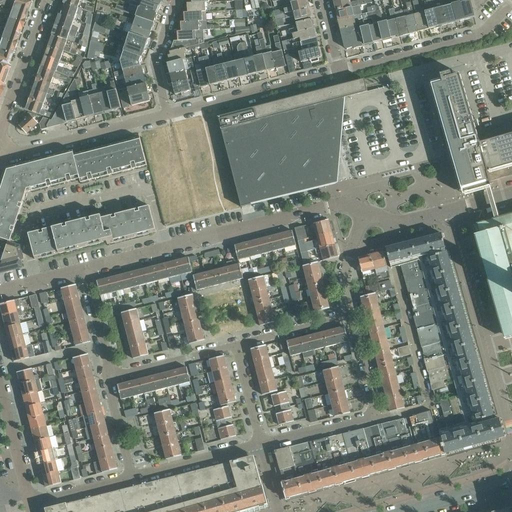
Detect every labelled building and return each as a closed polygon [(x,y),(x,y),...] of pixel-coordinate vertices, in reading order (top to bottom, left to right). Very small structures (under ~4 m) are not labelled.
[(29,2),(22,0),(13,0),(11,7),(27,13),(28,8),(27,8),(29,2)] [(145,0),(136,0),(136,2),(131,0),(130,4),(139,8),(156,14),(158,10),(159,10),(160,7),(159,6),(159,5),(145,0)] [(260,8),(258,2),(257,0),(250,0),(253,9),(260,8)] [(274,16),(309,8),(308,5),(309,4),(307,0),(301,0),(291,3),(292,7),(273,11),(274,16)] [(349,0),(344,0),(334,2),(336,12),(359,6),(372,3),(371,0),(361,0),(351,3),(349,0)] [(424,0),(426,4),(423,5),(429,29),(437,27),(430,0),(424,0)] [(430,0),(437,27),(446,25),(442,8),(440,0),(436,1),(435,0),(430,0)] [(444,0),(446,7),(442,8),(446,25),(451,23),(451,22),(455,21),(449,0),(444,0)] [(449,0),(455,21),(459,20),(460,21),(465,20),(460,3),(459,0),(449,0)] [(463,0),(464,2),(460,3),(465,20),(469,19),(469,17),(474,16),(469,0),(463,0)] [(235,10),(237,9),(243,9),(242,1),(237,1),(235,1),(235,10)] [(417,1),(412,2),(415,15),(414,15),(418,32),(420,31),(429,29),(423,5),(419,6),(417,1)] [(187,9),(187,12),(205,11),(205,2),(191,3),(187,4),(187,5),(186,6),(186,9),(187,9)] [(409,16),(404,17),(409,34),(418,32),(414,15),(411,4),(406,5),(409,16)] [(60,11),(59,15),(74,20),(76,14),(80,16),(82,11),(64,5),(62,10),(60,11)] [(129,14),(136,16),(153,23),(154,19),(156,19),(157,16),(156,15),(156,14),(139,8),(137,12),(116,5),(115,9),(129,14)] [(339,20),(360,15),(361,15),(359,6),(336,12),(337,14),(336,14),(337,19),(338,19),(339,20)] [(11,7),(8,18),(22,23),(23,18),(25,18),(27,13),(11,7)] [(295,21),(311,17),(311,16),(311,15),(311,12),(309,11),(309,8),(274,16),(275,21),(276,21),(282,19),(294,16),(295,21)] [(389,16),(385,17),(390,39),(400,37),(394,14),(393,8),(388,10),(389,16)] [(243,9),(237,9),(237,18),(246,18),(246,9),(243,9)] [(184,19),(184,22),(206,21),(205,11),(187,12),(183,13),(184,14),(182,15),(183,18),(184,19)] [(95,22),(96,22),(103,24),(106,15),(98,12),(95,22)] [(373,27),(370,28),(373,44),(376,43),(376,42),(381,40),(375,13),(374,12),(373,12),(366,14),(368,19),(371,18),(373,27)] [(386,39),(387,40),(390,39),(385,17),(381,18),(379,12),(375,13),(381,40),(386,39)] [(394,14),(400,37),(409,34),(404,17),(403,12),(394,14)] [(78,28),(72,26),(74,20),(59,15),(55,25),(77,32),(78,28)] [(133,25),(150,31),(151,28),(153,29),(154,24),(153,24),(153,23),(136,16),(135,20),(120,15),(118,20),(133,25)] [(340,30),(358,26),(356,26),(355,21),(361,19),(360,15),(339,20),(337,21),(340,30)] [(22,23),(8,18),(4,28),(19,34),(21,29),(20,28),(22,23)] [(245,19),(237,19),(235,20),(235,27),(245,27),(245,19)] [(292,34),(314,28),(313,25),(314,25),(313,20),(312,21),(311,19),(296,23),(297,28),(281,31),(282,36),(292,34)] [(181,31),(203,30),(219,29),(219,25),(216,25),(206,25),(206,21),(184,22),(180,22),(180,24),(179,24),(179,28),(180,28),(181,31)] [(93,31),(104,35),(107,26),(102,25),(103,24),(96,22),(93,31)] [(86,24),(83,35),(84,35),(90,37),(92,26),(86,24)] [(373,44),(370,28),(364,29),(363,24),(359,25),(364,46),(373,44)] [(55,25),(51,35),(67,41),(69,35),(75,37),(77,32),(55,25)] [(150,31),(133,25),(130,34),(147,40),(148,36),(150,36),(150,34),(150,33),(150,31)] [(354,49),(362,47),(358,26),(340,30),(344,48),(347,49),(353,48),(354,49)] [(0,38),(0,39),(14,44),(16,39),(17,39),(19,34),(4,28),(2,34),(0,33),(0,38)] [(283,46),(316,38),(315,34),(316,34),(315,30),(314,30),(314,28),(292,34),(293,38),(281,41),(283,46)] [(203,30),(181,31),(177,32),(177,33),(176,34),(176,37),(177,37),(177,41),(204,38),(203,30)] [(121,41),(127,43),(144,49),(145,45),(147,45),(147,42),(147,41),(147,40),(130,34),(124,32),(121,41)] [(258,39),(266,70),(269,69),(271,70),(273,70),(274,68),(275,68),(272,53),(270,45),(266,46),(264,39),(263,39),(262,32),(257,34),(258,39)] [(49,42),(48,46),(63,51),(75,55),(77,51),(65,46),(67,41),(51,35),(51,36),(48,42),(49,42)] [(82,46),(88,48),(90,37),(84,35),(82,41),(84,42),(82,46)] [(277,52),(272,53),(275,68),(276,69),(285,66),(277,35),(273,37),(277,52)] [(0,39),(0,38),(0,50),(12,55),(14,49),(12,49),(14,44),(0,39)] [(193,46),(199,44),(204,43),(204,38),(177,41),(173,41),(169,52),(176,50),(185,48),(187,47),(193,46)] [(303,51),(318,47),(319,46),(318,43),(317,42),(316,38),(283,46),(284,51),(301,46),(303,51)] [(257,56),(253,57),(257,72),(258,72),(259,73),(262,72),(263,71),(266,70),(258,39),(254,40),(256,48),(255,48),(257,56)] [(91,41),(87,59),(89,59),(94,59),(95,51),(97,42),(91,41)] [(208,42),(204,43),(199,44),(201,50),(210,48),(208,42)] [(240,43),(248,75),(251,74),(252,75),(256,74),(256,72),(257,72),(253,57),(251,49),(248,49),(246,42),(240,43)] [(119,50),(123,51),(141,58),(142,54),(144,54),(145,51),(144,50),(144,49),(127,43),(125,47),(120,46),(119,50)] [(245,76),(248,75),(240,43),(239,44),(238,45),(238,46),(237,47),(237,48),(237,49),(240,60),(235,62),(238,77),(240,77),(241,78),(244,77),(245,76)] [(43,55),(59,61),(63,51),(48,46),(47,50),(45,49),(43,55)] [(321,57),(320,56),(321,55),(320,51),(319,51),(318,47),(303,51),(285,56),(287,66),(293,64),(292,59),(296,58),(299,57),(301,62),(303,62),(305,70),(312,68),(311,63),(319,61),(318,58),(321,58),(321,57)] [(169,62),(169,63),(170,63),(176,62),(182,60),(185,59),(183,52),(185,52),(185,48),(176,50),(169,52),(170,55),(168,56),(168,57),(167,57),(168,62),(169,62)] [(12,55),(0,50),(0,62),(7,65),(9,60),(10,60),(12,55)] [(120,61),(122,70),(140,65),(139,62),(141,62),(141,59),(141,58),(123,51),(120,61)] [(224,81),(228,80),(222,56),(221,54),(216,55),(219,65),(214,67),(218,83),(219,82),(221,83),(224,82),(224,81)] [(57,67),(59,61),(43,55),(43,56),(41,62),(42,62),(40,66),(73,78),(75,74),(57,67)] [(222,56),(228,80),(231,79),(232,80),(235,79),(236,78),(237,78),(233,62),(228,63),(226,55),(222,56)] [(78,68),(83,58),(79,56),(77,62),(75,61),(73,66),(78,68)] [(207,56),(202,57),(209,85),(213,84),(214,85),(217,84),(218,83),(214,67),(210,68),(207,56)] [(201,87),(202,88),(206,87),(206,86),(209,85),(202,57),(198,58),(201,70),(196,71),(200,87),(201,87)] [(170,63),(169,63),(167,63),(168,68),(167,68),(168,74),(169,73),(169,74),(176,73),(185,70),(182,60),(176,62),(170,63)] [(81,66),(82,71),(91,68),(90,64),(90,62),(84,62),(81,66)] [(99,62),(90,64),(91,68),(92,71),(101,69),(99,62)] [(110,69),(108,62),(101,64),(103,71),(110,69)] [(0,74),(6,77),(9,68),(0,64),(0,74)] [(123,75),(125,79),(143,75),(142,73),(143,72),(142,69),(141,69),(140,65),(122,70),(114,72),(115,77),(123,75)] [(37,72),(35,78),(51,83),(53,78),(56,79),(56,78),(70,82),(72,79),(64,77),(58,74),(40,68),(38,73),(37,72)] [(172,84),(172,85),(187,81),(185,70),(176,73),(169,74),(170,78),(169,79),(171,84),(172,84)] [(440,75),(441,79),(430,82),(451,152),(450,153),(449,153),(448,154),(448,155),(447,156),(447,157),(447,158),(447,159),(448,160),(448,161),(449,161),(450,162),(451,162),(452,162),(453,163),(454,162),(455,169),(455,170),(454,171),(454,172),(454,173),(454,174),(455,174),(455,175),(456,175),(456,176),(457,176),(463,194),(486,188),(488,187),(489,187),(492,186),(490,181),(511,175),(511,122),(482,134),(478,136),(460,73),(451,76),(450,72),(450,71),(440,74),(440,75)] [(125,79),(127,88),(145,84),(144,82),(145,81),(145,78),(144,78),(143,75),(125,79)] [(51,83),(35,78),(33,84),(34,84),(33,89),(47,93),(53,96),(55,91),(49,89),(51,83)] [(69,90),(69,92),(78,89),(75,79),(74,79),(69,90)] [(187,81),(172,85),(175,95),(181,93),(181,96),(190,94),(189,91),(190,91),(187,81)] [(88,91),(89,96),(94,114),(95,114),(97,115),(99,115),(100,113),(103,112),(98,94),(96,84),(91,85),(93,90),(88,91)] [(120,94),(121,99),(147,93),(147,91),(148,90),(147,87),(146,87),(145,84),(127,88),(129,95),(127,96),(123,93),(120,94)] [(106,87),(107,91),(112,109),(112,110),(113,110),(114,111),(117,110),(117,109),(121,108),(116,90),(115,85),(106,87)] [(326,169),(325,162),(331,159),(333,131),(336,100),(337,100),(333,87),(218,117),(241,207),(262,202),(261,195),(264,194),(265,196),(329,179),(326,169)] [(30,93),(28,98),(43,104),(47,93),(33,89),(31,94),(30,93)] [(107,91),(98,94),(103,112),(104,112),(105,113),(108,113),(108,110),(112,110),(112,109),(107,91)] [(131,101),(132,106),(150,101),(149,100),(150,99),(149,96),(148,96),(147,93),(121,99),(123,108),(127,108),(126,103),(131,101)] [(81,99),(81,100),(85,116),(88,116),(90,117),(93,117),(93,114),(94,114),(89,96),(81,99)] [(43,104),(28,98),(26,104),(27,105),(25,109),(50,118),(53,114),(41,110),(43,104)] [(72,102),(72,104),(76,120),(79,119),(80,120),(83,119),(83,118),(85,117),(85,116),(81,100),(72,102)] [(72,104),(63,106),(67,122),(70,121),(71,122),(74,121),(74,120),(76,120),(72,104)] [(41,130),(67,123),(67,122),(63,106),(59,107),(51,120),(43,117),(39,124),(41,130)] [(36,116),(28,112),(27,115),(28,117),(19,125),(22,129),(21,130),(25,134),(26,133),(27,133),(38,123),(33,118),(36,116)] [(139,137),(115,143),(122,172),(147,165),(139,137)] [(101,177),(109,175),(122,172),(115,143),(93,149),(101,177)] [(93,149),(74,154),(80,179),(80,181),(81,183),(101,177),(93,149)] [(60,184),(72,181),(80,179),(74,154),(73,150),(53,156),(60,184)] [(53,156),(33,161),(40,189),(60,184),(53,156)] [(33,161),(5,168),(0,183),(0,188),(25,196),(26,193),(32,191),(40,189),(33,161)] [(0,212),(18,218),(25,196),(0,188),(0,212)] [(149,234),(151,233),(156,232),(149,206),(125,212),(132,238),(149,234)] [(0,212),(0,238),(10,241),(18,218),(0,212)] [(107,244),(132,238),(125,212),(101,218),(107,241),(107,243),(107,244)] [(511,213),(498,217),(497,218),(494,218),(476,223),(479,233),(478,234),(475,234),(474,235),(498,319),(499,321),(501,327),(504,338),(511,336),(511,213)] [(83,247),(107,241),(101,218),(100,215),(76,221),(83,247)] [(329,220),(328,220),(313,223),(317,236),(332,232),(331,230),(334,229),(332,221),(329,222),(328,220),(329,220)] [(76,221),(52,227),(59,254),(83,247),(76,221)] [(295,228),(298,241),(307,239),(304,226),(295,228)] [(42,258),(59,254),(52,227),(28,233),(34,256),(35,260),(42,258)] [(292,231),(280,234),(284,249),(296,246),(292,231)] [(306,252),(320,248),(335,244),(334,244),(334,243),(337,241),(335,234),(332,234),(332,232),(317,236),(318,240),(299,244),(301,253),(306,252)] [(377,424),(374,425),(355,430),(350,432),(327,437),(301,444),(289,447),(277,450),(275,451),(279,466),(275,468),(284,502),(446,456),(446,457),(501,442),(500,438),(504,437),(505,437),(504,436),(502,428),(502,427),(500,419),(499,418),(498,418),(495,420),(493,420),(492,416),(493,416),(448,256),(447,251),(443,252),(442,248),(445,248),(441,233),(393,246),(390,247),(386,247),(386,248),(387,252),(383,252),(385,258),(388,257),(391,268),(392,267),(395,266),(399,265),(399,266),(401,266),(414,316),(413,317),(417,330),(422,348),(423,353),(423,354),(425,361),(428,373),(430,379),(429,379),(431,385),(432,391),(433,391),(445,388),(443,381),(453,379),(458,397),(440,402),(445,420),(436,422),(439,431),(441,438),(437,439),(436,436),(438,435),(431,410),(416,415),(409,417),(412,427),(409,427),(410,430),(407,430),(405,424),(404,419),(403,418),(402,419),(399,419),(396,420),(392,421),(381,424),(381,423),(377,424)] [(284,249),(280,234),(269,237),(273,252),(284,249)] [(273,252),(269,237),(257,240),(261,255),(273,252)] [(257,240),(246,242),(250,258),(261,255),(257,240)] [(0,272),(22,267),(20,259),(23,259),(20,246),(10,242),(7,242),(4,252),(3,254),(2,254),(0,260),(0,272)] [(250,258),(246,242),(234,245),(234,246),(236,251),(238,261),(250,258)] [(335,244),(320,248),(323,261),(338,257),(338,256),(337,255),(340,254),(338,246),(335,246),(335,245),(335,244)] [(385,258),(383,252),(383,251),(381,252),(380,249),(372,251),(372,254),(370,254),(376,277),(375,280),(376,284),(372,285),(374,293),(375,293),(376,293),(380,292),(378,283),(377,281),(390,278),(385,258)] [(307,251),(306,252),(301,253),(303,260),(309,258),(307,251)] [(376,277),(370,254),(369,255),(367,252),(360,254),(360,257),(358,258),(360,265),(359,265),(358,266),(359,271),(360,271),(361,271),(363,279),(370,277),(370,276),(372,276),(373,281),(375,280),(376,277)] [(177,260),(181,276),(192,273),(190,263),(189,257),(188,257),(177,260)] [(177,260),(165,263),(169,279),(181,276),(177,260)] [(227,262),(228,267),(232,282),(243,279),(242,274),(239,264),(233,266),(232,261),(227,262)] [(272,266),(265,268),(266,273),(273,271),(273,269),(277,268),(276,262),(272,264),(272,266)] [(305,278),(321,274),(318,262),(309,264),(304,265),(302,266),(305,278)] [(154,266),(158,281),(169,279),(165,263),(154,266)] [(154,266),(142,269),(146,284),(154,282),(155,285),(159,284),(158,281),(154,266)] [(216,270),(220,285),(232,282),(228,267),(216,270)] [(140,289),(139,286),(146,284),(142,269),(131,272),(135,290),(136,290),(140,289)] [(216,270),(205,273),(208,288),(220,285),(216,270)] [(136,291),(136,290),(135,290),(131,272),(119,275),(123,290),(131,288),(132,293),(136,291)] [(196,286),(197,291),(208,288),(205,273),(193,276),(196,286)] [(309,290),(324,286),(321,274),(305,278),(309,290)] [(119,275),(108,278),(112,293),(123,290),(119,275)] [(251,292),(266,288),(263,276),(248,280),(251,292)] [(96,281),(100,296),(112,293),(108,278),(96,281)] [(390,290),(393,289),(391,280),(378,283),(380,292),(390,290)] [(76,284),(61,288),(64,300),(79,296),(76,284)] [(365,287),(367,295),(374,293),(372,285),(365,287)] [(311,301),(327,297),(324,286),(309,290),(311,301)] [(254,304),(269,300),(266,288),(251,292),(254,304)] [(43,293),(39,294),(42,304),(49,302),(46,292),(43,293)] [(374,293),(367,295),(360,297),(363,308),(381,304),(380,299),(377,300),(376,293),(375,293),(374,293)] [(180,310),(196,306),(193,294),(177,298),(180,310)] [(33,296),(29,296),(32,308),(39,306),(36,295),(33,296)] [(79,296),(64,300),(67,312),(82,308),(79,296)] [(314,312),(330,308),(327,297),(311,301),(314,312)] [(0,303),(0,306),(2,316),(22,312),(19,299),(0,303)] [(257,315),(272,311),(269,300),(254,304),(257,315)] [(363,308),(366,319),(381,316),(380,309),(382,309),(381,304),(363,308)] [(183,322),(199,318),(196,306),(180,310),(183,322)] [(82,308),(67,312),(70,323),(85,320),(82,308)] [(124,324),(139,320),(136,309),(121,313),(124,324)] [(260,326),(275,322),(272,311),(257,315),(260,326)] [(22,312),(2,316),(5,328),(21,324),(19,316),(23,315),(22,312)] [(366,319),(369,331),(384,328),(381,316),(366,319)] [(186,333),(202,329),(199,318),(183,322),(186,333)] [(85,320),(70,323),(73,335),(88,331),(85,320)] [(127,336),(142,332),(139,320),(124,324),(127,336)] [(5,328),(8,339),(23,335),(21,324),(5,328)] [(348,341),(344,326),(333,329),(337,345),(348,341)] [(372,343),(387,339),(384,328),(369,331),(372,343)] [(189,344),(205,341),(202,329),(186,333),(189,344)] [(337,345),(333,329),(321,332),(325,348),(337,345)] [(88,331),(73,335),(76,346),(91,342),(88,331)] [(130,347),(145,343),(142,332),(127,336),(130,347)] [(325,348),(321,332),(309,335),(313,350),(325,348)] [(8,339),(11,350),(26,346),(23,335),(8,339)] [(313,350),(309,335),(298,338),(302,353),(313,350)] [(170,349),(177,348),(174,336),(167,338),(170,349)] [(302,353),(298,338),(286,341),(290,356),(302,353)] [(372,343),(375,355),(390,351),(387,339),(372,343)] [(133,359),(148,355),(145,343),(130,347),(133,359)] [(266,345),(251,349),(254,361),(269,357),(266,345)] [(26,346),(11,350),(14,362),(29,358),(26,346)] [(409,346),(408,346),(398,348),(400,357),(411,354),(409,346)] [(378,366),(393,362),(390,351),(375,355),(378,366)] [(76,369),(91,366),(88,354),(73,358),(76,369)] [(224,356),(209,359),(212,371),(227,368),(224,356)] [(269,357),(254,361),(257,372),(272,368),(269,357)] [(378,366),(381,378),(396,373),(393,362),(378,366)] [(189,365),(191,376),(198,374),(195,363),(189,365)] [(79,381),(94,377),(91,366),(76,369),(79,381)] [(176,375),(178,385),(190,382),(187,367),(175,370),(176,375)] [(326,382),(341,378),(338,367),(323,371),(326,382)] [(20,383),(35,380),(39,379),(38,375),(34,376),(32,368),(17,372),(20,383)] [(227,368),(212,371),(215,383),(230,379),(227,368)] [(272,368),(257,372),(259,384),(275,380),(272,368)] [(175,370),(163,373),(167,388),(178,385),(176,375),(175,370)] [(152,376),(156,391),(167,388),(163,373),(152,376)] [(384,389),(399,385),(396,373),(381,378),(384,389)] [(140,379),(144,394),(156,391),(152,376),(140,379)] [(296,378),(298,386),(299,389),(305,388),(302,376),(296,378)] [(82,393),(97,389),(94,377),(79,381),(82,393)] [(326,382),(329,394),(344,390),(341,378),(326,382)] [(140,379),(129,382),(133,397),(144,394),(140,379)] [(230,379),(215,383),(218,394),(233,390),(230,379)] [(23,395),(38,391),(35,380),(20,383),(23,395)] [(275,380),(259,384),(262,395),(278,391),(275,380)] [(117,385),(121,400),(133,397),(129,382),(117,385)] [(384,389),(387,401),(402,396),(399,385),(384,389)] [(85,404),(100,400),(97,389),(82,393),(85,404)] [(233,390),(218,394),(221,406),(236,402),(233,390)] [(329,394),(332,405),(347,401),(344,390),(329,394)] [(26,407),(41,403),(38,391),(23,395),(26,407)] [(283,408),(290,406),(286,391),(271,395),(274,407),(283,404),(283,408)] [(402,396),(387,401),(390,412),(405,408),(402,396)] [(305,400),(307,409),(313,408),(310,398),(305,400)] [(146,400),(148,407),(149,412),(157,410),(155,405),(152,406),(150,399),(146,400)] [(88,416),(103,412),(100,400),(85,404),(88,416)] [(335,417),(350,413),(347,401),(332,405),(335,417)] [(29,418),(44,414),(41,403),(26,407),(29,418)] [(196,403),(190,404),(193,416),(199,415),(198,412),(196,403)] [(217,425),(224,423),(223,420),(231,418),(228,406),(213,410),(216,422),(217,425)] [(279,425),(294,421),(290,406),(283,408),(284,411),(276,414),(279,425)] [(138,415),(136,408),(124,411),(126,418),(138,415)] [(157,425),(173,421),(170,409),(154,413),(157,425)] [(311,423),(317,421),(315,409),(308,411),(309,417),(311,423)] [(91,427),(106,423),(103,412),(88,416),(84,417),(87,428),(91,427)] [(32,430),(47,426),(44,414),(29,418),(32,430)] [(160,437),(176,433),(173,421),(157,425),(160,437)] [(94,439),(109,435),(106,423),(91,427),(94,439)] [(221,440),(236,436),(233,425),(225,427),(224,423),(217,425),(221,440)] [(35,442),(50,438),(47,426),(32,430),(35,442)] [(163,449),(179,445),(176,433),(160,437),(163,449)] [(97,450),(112,447),(109,435),(94,439),(97,450)] [(37,453),(53,449),(50,438),(35,442),(37,453)] [(205,450),(203,445),(201,438),(195,440),(198,452),(205,450)] [(166,460),(182,456),(179,445),(163,449),(166,460)] [(100,462),(115,458),(112,447),(97,450),(100,462)] [(41,465),(56,461),(53,449),(37,453),(41,465)] [(256,511),(270,508),(264,484),(261,485),(253,459),(251,457),(248,457),(50,508),(48,508),(46,511),(256,511)] [(102,473),(118,469),(115,458),(100,462),(102,473)] [(44,476),(59,472),(56,461),(41,465),(44,476)] [(78,467),(71,469),(74,480),(81,478),(78,467)] [(46,487),(61,483),(59,472),(44,476),(46,487)]
